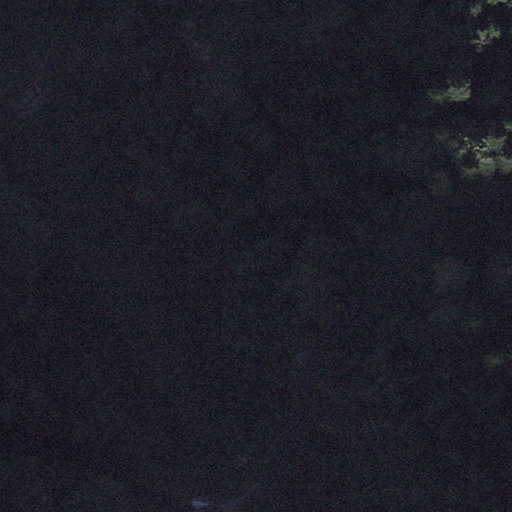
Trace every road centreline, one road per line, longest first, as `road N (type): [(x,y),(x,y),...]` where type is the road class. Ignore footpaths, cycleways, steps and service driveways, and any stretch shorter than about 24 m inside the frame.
road 1 (track): [(0,437),(37,443),(185,505),(238,510),(276,472),(305,369),(450,219),(511,194)]
road 2 (track): [(79,0),(0,128)]
